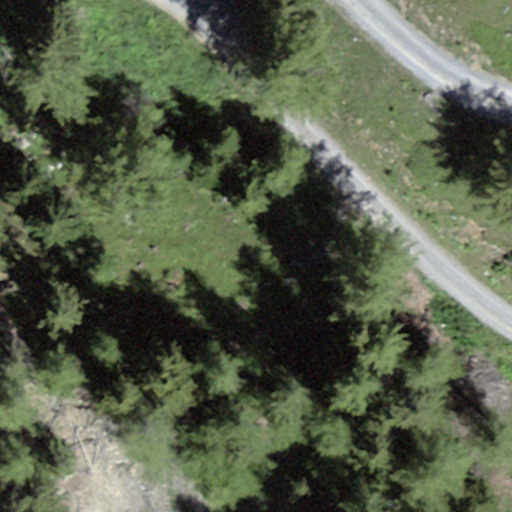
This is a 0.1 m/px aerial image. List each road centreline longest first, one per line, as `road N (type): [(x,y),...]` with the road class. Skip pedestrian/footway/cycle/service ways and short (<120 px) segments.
road 1 (track): [(511,323),(421,253),(277,100),(206,0)]
road 2 (track): [(358,0),(477,86),(511,94)]
